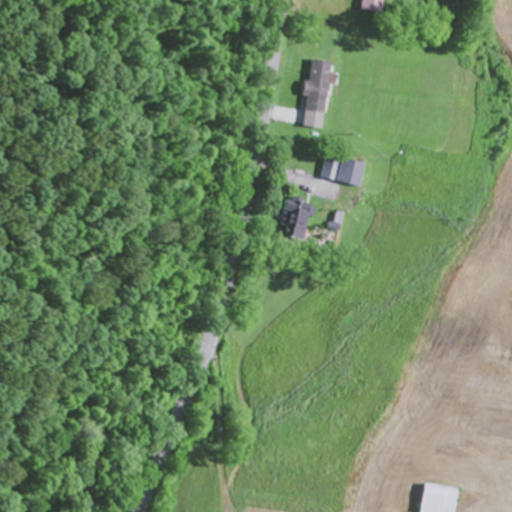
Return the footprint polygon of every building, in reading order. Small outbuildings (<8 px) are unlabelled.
[(364,0),(362,15),(385,18),(388,0),(364,0)] [(305,112),(327,115),(332,64),(310,62),(305,112)] [(369,166),(339,153),(329,177),(358,190),(369,166)] [(305,243),(310,207),(283,203),(277,239),(305,243)] [(454,511),(459,491),(425,484),(419,511),(454,511)]
